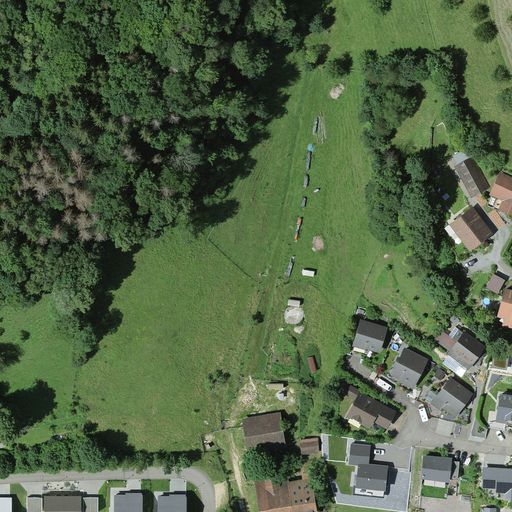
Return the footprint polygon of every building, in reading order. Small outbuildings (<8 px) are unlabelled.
[(487,188),(473,160),(459,168),(473,195),(487,188)] [(505,199),(501,208),(511,213),(511,180),(500,175),(492,193),(505,199)] [(477,225),(480,222),(470,209),(454,222),(459,229),(456,232),(470,249),(486,236),(477,225)] [(505,277),(496,273),(490,288),(499,292),(505,277)] [(511,318),(511,291),(504,290),(498,315),(511,318)] [(360,322),(354,343),(378,351),(385,329),(360,322)] [(473,359),(482,347),(455,327),(448,336),(457,343),(446,357),(454,362),(456,358),(468,367),(470,364),(473,359)] [(398,380),(412,387),(425,360),(404,350),(400,357),(397,358),(395,363),(396,366),(401,369),(402,372),(398,380)] [(479,364),(473,359),(470,364),(475,368),(476,366),(477,367),(479,364)] [(442,406),(454,415),(470,394),(449,379),(437,396),(443,401),(443,404),(442,406)] [(338,389),(345,393),(349,387),(342,383),(338,389)] [(511,395),(503,394),(499,418),(511,420),(511,416),(511,395)] [(385,426),(392,413),(359,395),(348,414),(368,425),(371,419),(385,426)] [(279,421),(244,427),(247,444),(282,439),(279,421)] [(302,453),(316,452),(315,440),(301,441),(302,453)] [(370,446),(352,445),(350,462),(368,464),(370,446)] [(450,459),(425,456),(422,475),(448,478),(450,459)] [(287,477),(287,475),(253,481),(258,511),(316,511),(311,478),(312,478),(310,462),(299,464),(302,480),(287,482),(287,477)] [(387,468),(359,465),(357,486),(385,489),(387,468)] [(511,469),(484,468),(483,486),(497,486),(497,492),(505,492),(505,498),(511,498),(511,469)] [(141,511),(141,496),(115,497),(115,511),(141,511)] [(0,511),(11,511),(11,498),(0,497),(0,511)] [(80,511),(80,497),(45,497),(45,511),(80,511)] [(185,511),(186,497),(159,497),(158,511),(185,511)] [(42,511),(42,498),(28,498),(27,511),(42,511)] [(98,511),(98,498),(84,498),(83,511),(98,511)]
